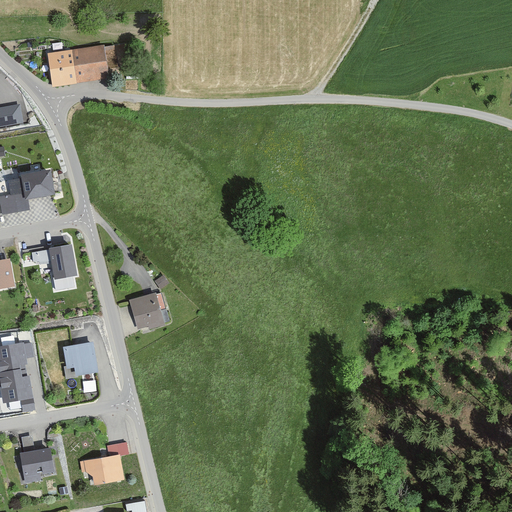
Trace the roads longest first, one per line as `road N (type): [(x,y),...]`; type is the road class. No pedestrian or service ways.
road 1 (unclassified): [(511,127),(476,115),(321,99),(209,104),(108,94),(50,101)]
road 2 (unclassified): [(133,401),(88,218)]
road 3 (residential): [(133,401),(0,425)]
road 4 (unclassified): [(88,218),(50,101)]
